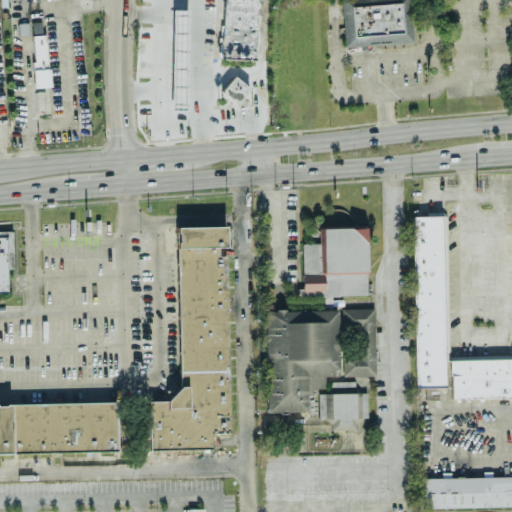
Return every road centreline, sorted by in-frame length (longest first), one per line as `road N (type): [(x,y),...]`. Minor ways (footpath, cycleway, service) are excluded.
road 1 (secondary): [(127,187),(474,158)]
road 2 (secondary): [(511,123),(186,154)]
road 3 (residential): [(124,0),(127,187)]
road 4 (secondary): [(125,159),(0,167)]
